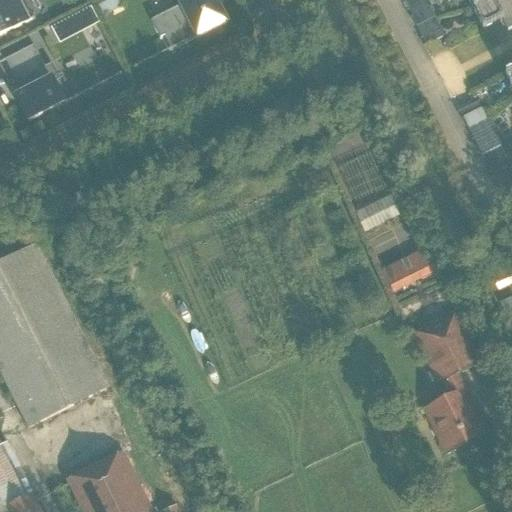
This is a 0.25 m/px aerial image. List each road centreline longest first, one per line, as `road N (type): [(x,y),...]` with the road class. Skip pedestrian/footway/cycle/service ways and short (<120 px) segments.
road 1 (residential): [(0,172),(276,40),(283,25),(271,0)]
road 2 (residential): [(389,0),(494,212)]
